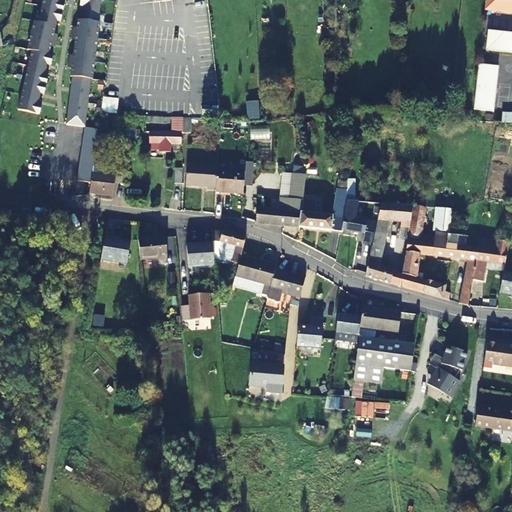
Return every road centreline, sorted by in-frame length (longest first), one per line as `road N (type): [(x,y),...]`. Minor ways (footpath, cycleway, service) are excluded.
road 1 (residential): [(83,207),(238,226),(343,281),(511,319)]
road 2 (unclassified): [(83,207),(37,511)]
